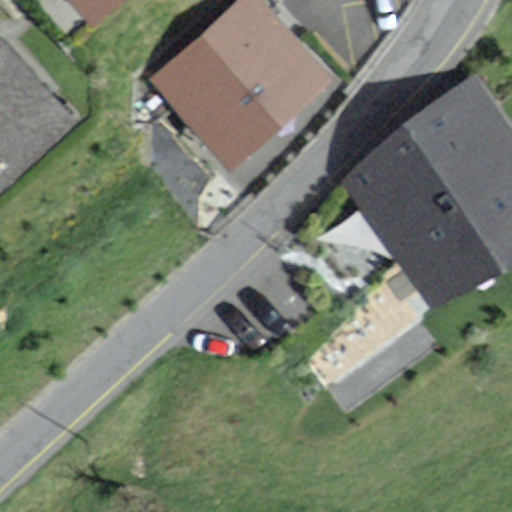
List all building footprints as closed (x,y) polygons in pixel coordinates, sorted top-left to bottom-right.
[(109,0),(79,0),(93,15),(109,0)] [(326,76),(261,0),(248,0),(160,74),(230,157),(326,76)] [(0,187),(77,119),(2,35),(0,36),(0,187)] [(511,243),(511,136),(475,87),(351,177),(439,297),(511,243)] [(352,404),(437,331),(392,280),(308,353),(352,404)]
